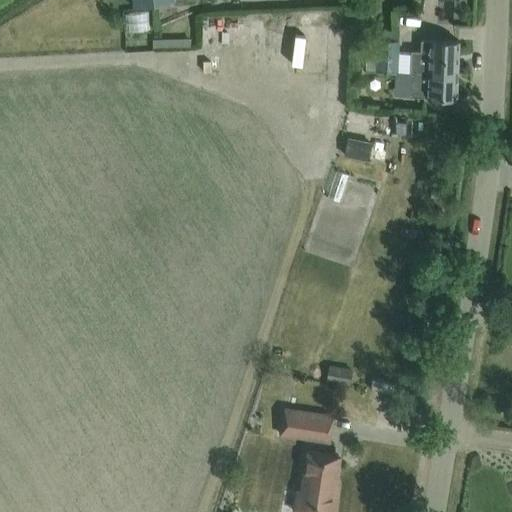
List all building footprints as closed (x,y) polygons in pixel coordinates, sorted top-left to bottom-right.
[(343,19),(284,16),(281,65),(340,68),(343,19)] [(256,22),(257,42),(266,42),(266,22),(256,22)] [(375,40),(375,38),(367,37),(365,70),(374,70),(375,40)] [(410,70),(456,71),(457,40),(420,39),(420,50),(411,49),(411,52),(398,52),(398,42),(375,41),(375,40),(374,70),(410,71),(410,70)] [(455,96),(456,71),(410,70),(410,71),(409,94),(427,95),(455,96)] [(326,101),(326,90),(294,91),(294,101),(326,101)] [(352,370),(329,367),(327,381),(350,384),(352,370)] [(333,415),(284,407),(279,432),(329,440),(333,415)] [(338,454),(318,451),(307,449),(301,490),(297,490),(294,510),(308,511),(323,511),(326,496),(331,496),(338,454)]
